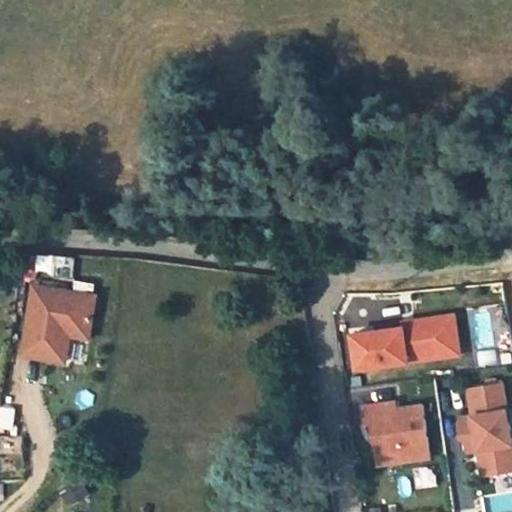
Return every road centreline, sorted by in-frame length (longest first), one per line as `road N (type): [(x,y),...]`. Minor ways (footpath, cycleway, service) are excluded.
road 1 (unclassified): [(323,266),(140,246),(0,244)]
road 2 (residential): [(352,511),(320,303),(323,266)]
road 3 (unclassified): [(511,259),(380,272),(323,266)]
